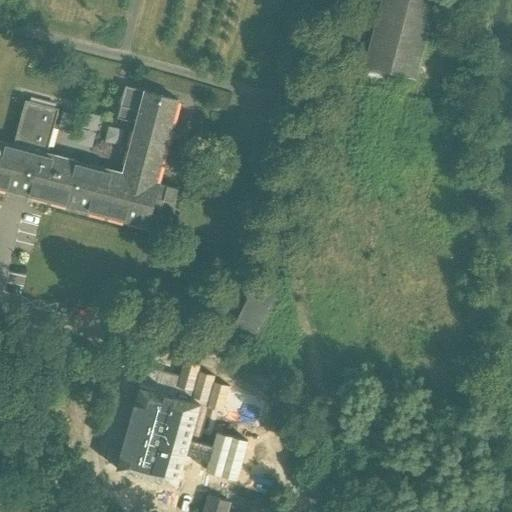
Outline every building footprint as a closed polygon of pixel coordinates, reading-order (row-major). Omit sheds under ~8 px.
[(382,0),(365,65),(416,78),(436,0),(382,0)] [(27,195),(30,195),(147,226),(155,197),(163,199),(174,202),(178,188),(167,185),(166,185),(159,183),(155,182),(177,99),(125,86),(117,118),(136,123),(123,174),(46,153),(58,109),(25,100),(13,145),(0,141),(0,187),(10,190),(10,191),(11,191),(11,190),(26,194),(26,195),(27,195)] [(231,331),(230,332),(253,344),(276,298),(253,286),(241,310),(242,310),(238,318),(237,318),(235,322),(236,322),(232,331),(231,331)] [(150,479),(170,484),(177,486),(186,453),(190,454),(190,455),(191,455),(203,458),(204,459),(208,460),(205,471),(236,479),(247,441),(216,432),(212,446),(208,445),(194,440),(194,441),(190,440),(200,404),(139,387),(116,469),(142,476),(144,469),(152,471),(150,479)] [(248,484),(246,492),(272,500),(274,492),(248,484)] [(226,511),(229,502),(230,502),(208,496),(203,511),(226,511)]
